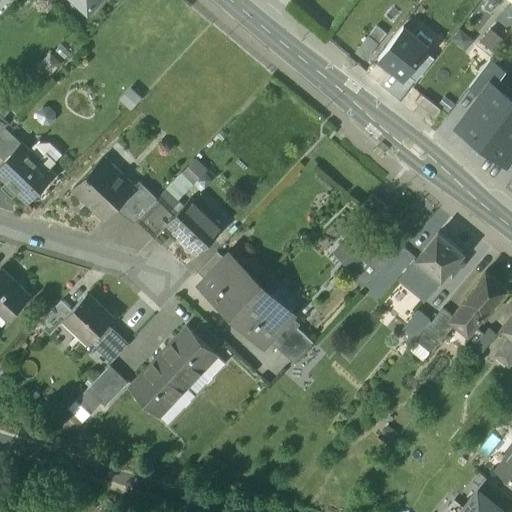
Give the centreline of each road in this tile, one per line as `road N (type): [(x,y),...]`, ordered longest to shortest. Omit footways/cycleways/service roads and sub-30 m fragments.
road 1 (secondary): [(511,227),(228,0)]
road 2 (residential): [(157,272),(0,226)]
